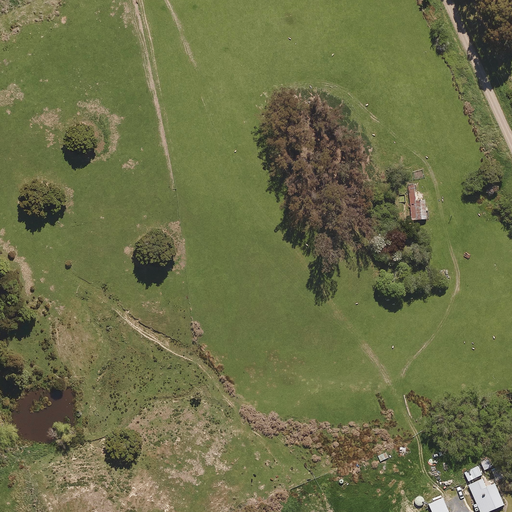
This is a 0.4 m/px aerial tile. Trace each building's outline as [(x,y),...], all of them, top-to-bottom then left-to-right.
[(389,457),(386,451),(377,455),(380,461),(389,457)] [(492,465),(488,458),(480,461),(484,469),(492,465)] [(481,473),(477,465),(463,472),(468,480),(481,473)] [(485,485),(482,478),(468,484),(480,511),(482,511),(503,503),(494,482),(485,485)] [(448,511),(441,496),(427,502),(431,511),(448,511)]
